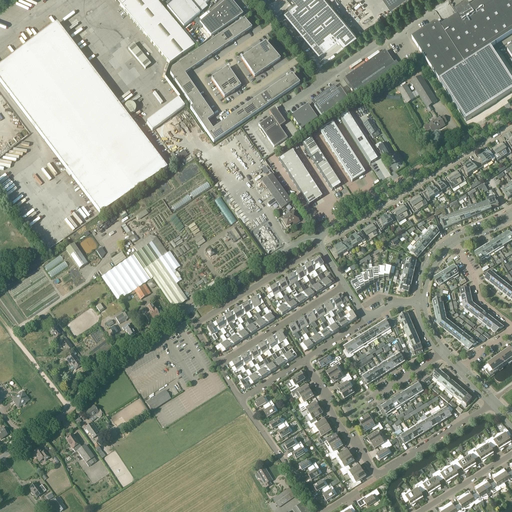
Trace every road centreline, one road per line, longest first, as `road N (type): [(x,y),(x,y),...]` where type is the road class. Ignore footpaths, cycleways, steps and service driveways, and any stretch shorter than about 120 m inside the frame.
road 1 (tertiary): [(67,407),(109,361),(291,247),(319,238)]
road 2 (unclassified): [(253,0),(321,81),(439,0)]
road 3 (tertiary): [(319,238),(511,115)]
road 4 (residential): [(321,246),(511,127)]
road 5 (residential): [(378,477),(304,359)]
road 6 (residential): [(319,511),(242,397)]
road 7 (residential): [(378,477),(488,403)]
road 8 (residential): [(219,365),(193,326),(257,286)]
